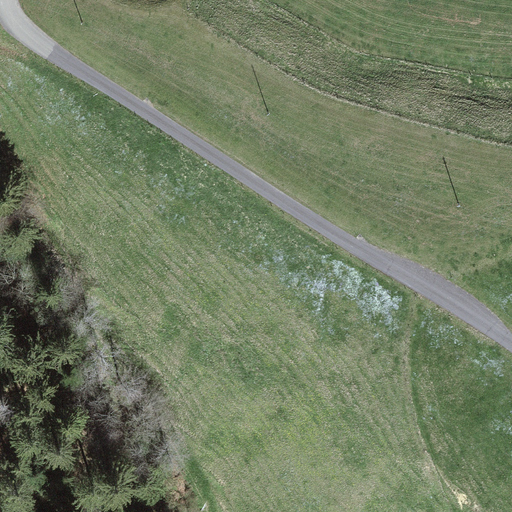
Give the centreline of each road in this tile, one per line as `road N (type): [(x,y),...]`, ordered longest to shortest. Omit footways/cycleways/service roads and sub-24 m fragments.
road 1 (unclassified): [(2,0),(22,32),(511,350)]
road 2 (track): [(424,288),(408,352),(416,434),(449,511)]
